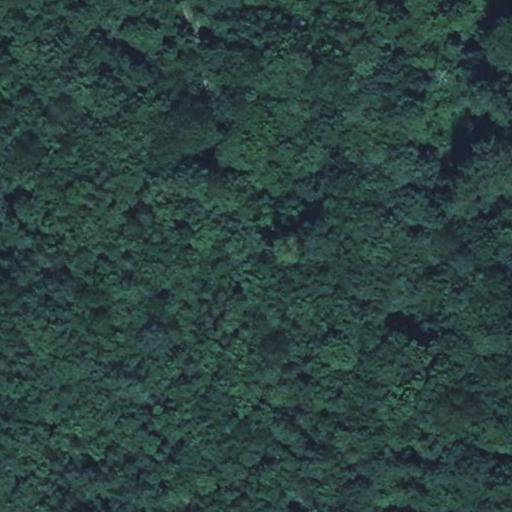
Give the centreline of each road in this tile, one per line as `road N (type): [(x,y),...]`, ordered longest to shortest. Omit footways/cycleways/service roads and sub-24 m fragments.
road 1 (track): [(214,180),(239,246),(282,511)]
road 2 (track): [(214,180),(184,0)]
